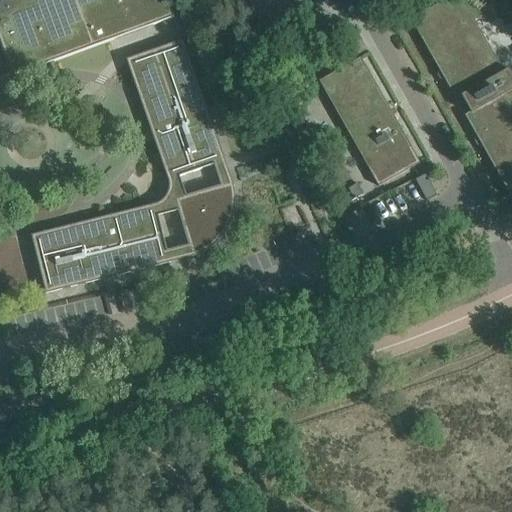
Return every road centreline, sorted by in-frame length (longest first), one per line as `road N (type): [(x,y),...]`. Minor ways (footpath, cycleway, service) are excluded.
road 1 (unclassified): [(0,450),(415,336),(511,295)]
road 2 (unclassified): [(511,269),(376,21),(346,0)]
